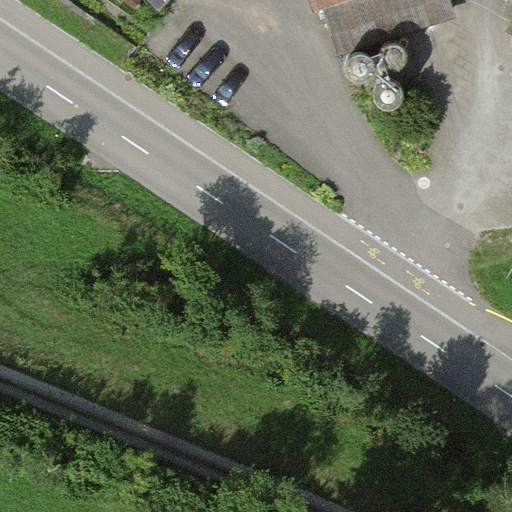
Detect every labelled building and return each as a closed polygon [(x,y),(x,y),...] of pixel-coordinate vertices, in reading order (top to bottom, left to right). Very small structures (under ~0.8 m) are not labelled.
[(150,0),(161,10),(169,0),(150,0)] [(324,0),(341,49),(456,12),(452,0),(324,0)] [(385,64),(389,67),(394,69),(400,69),(405,68),(409,65),(412,60),(413,55),(413,49),(411,45),(407,41),(402,38),(397,37),(392,38),(387,41),(384,45),(382,49),(381,54),(382,59),(385,64)] [(351,76),(355,80),(360,82),(366,82),(371,80),(375,77),(378,72),(380,67),(379,62),(377,57),(373,53),(368,50),(363,50),(358,51),(353,53),(350,57),(348,62),(347,67),(348,72),(351,76)] [(380,102),(384,105),(389,107),(395,107),(400,106),(404,103),(407,98),(408,93),(408,87),(406,83),(402,79),(397,76),(392,76),(387,77),(383,79),(379,83),(377,87),(376,92),(378,97),(380,102)]
